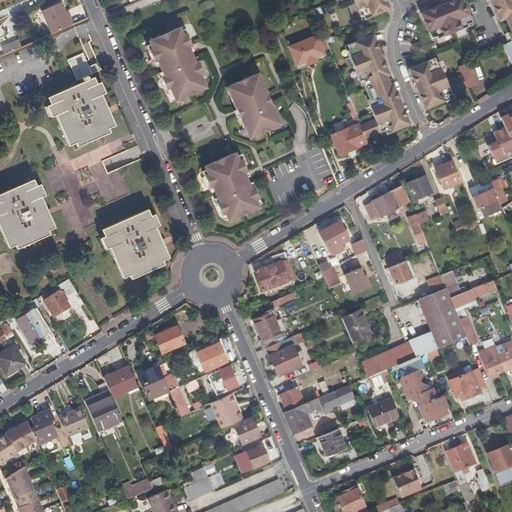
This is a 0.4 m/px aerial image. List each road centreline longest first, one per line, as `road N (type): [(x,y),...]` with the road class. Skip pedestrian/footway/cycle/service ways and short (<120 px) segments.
road 1 (residential): [(86,0),(201,254)]
road 2 (residential): [(230,261),(429,141)]
road 3 (residential): [(191,287),(0,406)]
road 4 (residential): [(305,490),(511,402)]
road 5 (residential): [(221,296),(305,490)]
road 6 (residential): [(429,141),(395,60),(401,10)]
